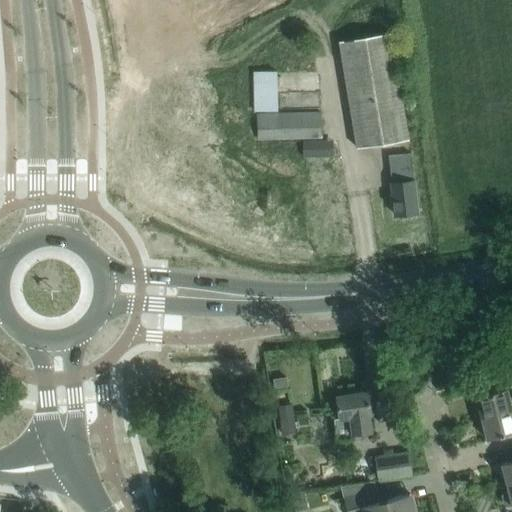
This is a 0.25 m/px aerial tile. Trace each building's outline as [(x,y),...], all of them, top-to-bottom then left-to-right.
[(408,140),(390,34),(339,42),(357,149),(408,140)] [(277,71),(253,72),(254,111),(278,111),(277,71)] [(256,116),(257,140),(320,137),(319,128),(329,127),(328,113),(256,116)] [(417,212),(411,160),(410,154),(388,157),(389,163),(394,215),(417,212)] [(287,377),(274,379),(275,388),(288,386),(287,377)] [(480,417),(511,409),(511,408),(511,397),(509,398),(506,388),(501,389),(501,388),(500,389),(475,396),(480,417)] [(353,438),(353,433),(370,430),(368,415),(370,414),(367,390),(335,395),(339,418),(333,419),(336,441),(353,438)] [(511,410),(511,409),(480,417),(486,439),(511,432),(511,433),(511,410)] [(375,457),(378,481),(411,476),(407,452),(375,457)] [(511,460),(501,463),(506,484),(511,482),(511,460)] [(413,511),(409,493),(376,502),(373,490),(343,498),(346,511),(413,511)]
